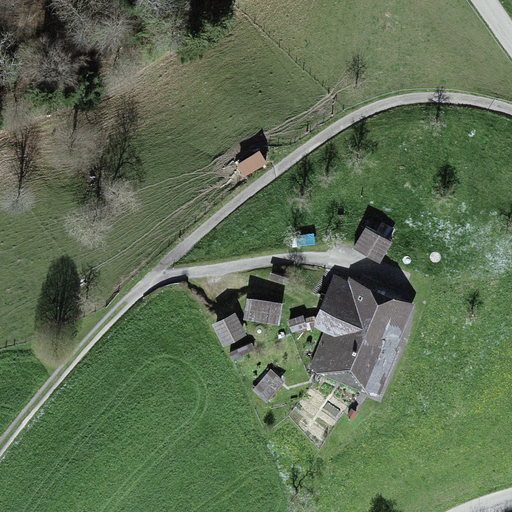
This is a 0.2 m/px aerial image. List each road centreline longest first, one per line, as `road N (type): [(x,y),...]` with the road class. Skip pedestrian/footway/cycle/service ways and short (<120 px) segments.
road 1 (track): [(0,453),(151,279),(331,257),(405,283)]
road 2 (track): [(151,279),(257,183),(353,119),(435,99),(511,111)]
